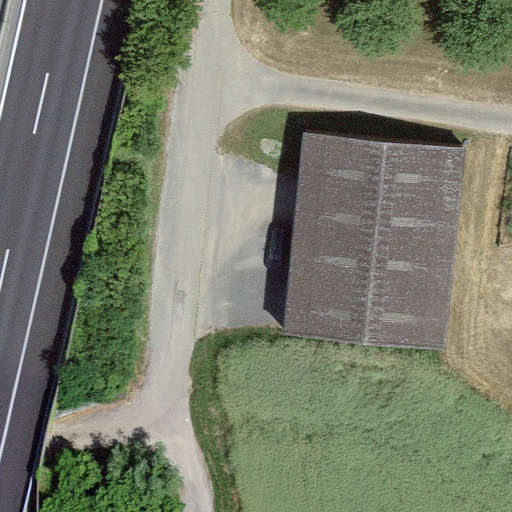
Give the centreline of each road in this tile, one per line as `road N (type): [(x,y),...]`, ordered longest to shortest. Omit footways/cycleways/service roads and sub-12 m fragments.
road 1 (track): [(205,77),(169,377),(172,417),(0,433)]
road 2 (motorway): [(0,287),(63,0)]
